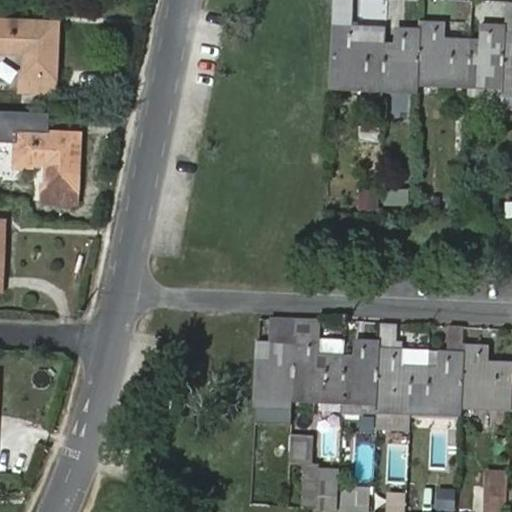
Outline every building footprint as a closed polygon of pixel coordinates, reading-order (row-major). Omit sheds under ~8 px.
[(479,21),(504,22),(504,1),(480,0),(479,21)] [(385,32),(352,30),(337,30),(335,89),(419,91),(419,84),(502,87),(502,94),(511,94),(511,3),(507,3),(506,28),(490,28),(481,28),(480,43),(446,42),(437,41),(437,26),(421,25),(421,33),(404,32),(405,47),(397,47),(384,47),(385,32)] [(28,78),(58,79),(61,25),(0,22),(0,52),(28,53),(28,78)] [(445,27),(437,26),(437,41),(446,42),(445,27)] [(57,94),(58,79),(28,78),(27,93),(57,94)] [(51,188),(80,190),(82,135),(21,132),(20,165),(38,166),(39,162),(51,163),(51,188)] [(79,205),(80,190),(51,188),(51,204),(79,205)] [(379,210),(380,188),(360,188),(359,210),(379,210)] [(511,366),(486,365),(477,364),(477,347),(460,346),(461,327),(447,326),(446,354),(445,370),(438,370),(402,368),(393,368),(394,351),(395,324),(378,324),(378,341),(361,341),(360,357),(352,357),(344,356),(345,342),(318,340),(318,338),(310,337),(292,336),(293,322),(270,321),(269,345),(267,361),(257,361),(254,401),(290,403),(290,394),(375,399),(374,430),(410,431),(411,410),(457,412),(457,403),(511,406),(511,366)] [(293,322),(292,336),(310,337),(310,323),(293,322)] [(310,323),(310,337),(318,338),(318,324),(310,323)] [(352,357),(360,357),(361,341),(354,340),(352,357)] [(487,348),(477,347),(477,364),(486,365),(487,348)] [(403,352),(394,351),(393,368),(402,368),(403,352)] [(438,354),(438,370),(445,370),(446,354),(438,354)] [(316,436),(293,433),(290,460),(313,463),(316,436)] [(387,478),(402,481),(408,449),(393,446),(387,478)] [(304,464),(302,505),(334,506),(336,466),(304,464)] [(485,471),(483,511),(503,511),(505,471),(485,471)] [(372,511),(373,487),(343,487),(343,511),(355,511),(372,511)] [(437,490),(435,511),(451,511),(453,491),(437,490)] [(387,493),(385,511),(405,511),(406,494),(387,493)]
